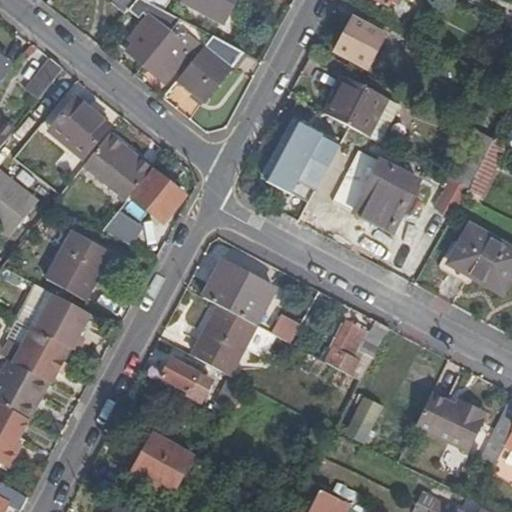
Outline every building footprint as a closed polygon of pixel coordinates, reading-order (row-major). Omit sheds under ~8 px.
[(124,15),(136,0),(112,0),(110,3),(124,15)] [(143,0),(162,10),(168,0),(143,0)] [(182,0),(181,3),(221,24),(233,0),(182,0)] [(143,65),(166,36),(145,18),(128,40),(132,44),(126,52),(143,65)] [(384,36),(353,20),(335,52),(366,68),(384,36)] [(187,53),(166,36),(143,65),(159,78),(165,71),(170,75),(187,53)] [(230,68),(204,47),(180,76),(194,88),(191,92),(204,102),(230,68)] [(0,77),(9,66),(10,65),(0,57),(0,77)] [(34,79),(47,89),(62,70),(50,60),(34,79)] [(0,77),(0,83),(12,69),(9,66),(0,77)] [(12,69),(0,83),(0,87),(14,70),(12,69)] [(390,102),(343,78),(324,115),(371,139),(390,102)] [(76,143),(71,150),(84,159),(109,127),(75,100),(55,127),(76,143)] [(0,150),(16,130),(0,117),(0,150)] [(50,132),(71,150),(76,143),(55,127),(50,132)] [(465,188),(491,140),(475,132),(450,180),(465,188)] [(83,167),(127,201),(153,168),(138,155),(137,158),(125,148),(108,136),(83,167)] [(127,146),(125,148),(137,158),(138,155),(127,146)] [(417,182),(370,156),(352,213),(390,232),(417,182)] [(461,196),(465,188),(450,180),(427,169),(423,177),(447,191),(448,190),(461,196)] [(38,202),(0,171),(0,229),(10,237),(38,202)] [(184,196),(153,171),(132,199),(163,223),(184,196)] [(142,230),(118,213),(102,233),(130,248),(142,230)] [(501,294),(511,273),(511,250),(469,227),(450,265),(501,294)] [(74,230),(47,278),(83,299),(110,252),(74,230)] [(218,306),(252,324),(270,289),(221,262),(202,297),(218,306)] [(35,329),(72,349),(78,353),(86,338),(81,335),(92,314),(54,294),(34,329),(35,329)] [(228,377),(256,326),(252,324),(218,306),(204,333),(207,335),(194,359),(228,377)] [(351,374),(354,367),(358,362),(351,358),(365,332),(346,322),(324,363),(337,370),(339,367),(351,374)] [(369,359),(384,334),(373,327),(359,353),(369,359)] [(11,342),(2,357),(11,362),(50,383),(53,385),(72,349),(35,329),(24,349),(11,342)] [(187,396),(195,400),(207,380),(171,360),(160,378),(188,393),(187,396)] [(0,404),(30,421),(50,383),(11,362),(0,382),(0,404)] [(357,381),(362,372),(354,367),(351,374),(350,377),(355,380),(357,381)] [(350,389),(355,380),(350,377),(339,371),(334,381),(350,389)] [(225,417),(242,384),(229,378),(212,409),(225,417)] [(453,404),(431,393),(414,428),(466,454),(484,419),(453,404)] [(361,397),(341,436),(343,437),(361,446),(381,407),(361,397)] [(455,399),(453,404),(484,419),(486,415),(455,399)] [(511,400),(509,399),(492,433),(479,461),(491,467),(503,445),(511,450),(511,400)] [(30,421),(0,404),(0,463),(10,469),(24,444),(19,441),(30,421)] [(131,473),(132,474),(131,476),(144,484),(146,482),(170,495),(192,456),(152,434),(131,473)] [(279,480),(284,482),(276,497),(287,503),(301,477),(285,469),(279,480)] [(0,511),(2,511),(7,504),(19,511),(21,511),(29,498),(0,480),(0,511)] [(304,499),(297,511),(329,511),(335,500),(317,492),(316,494),(309,490),(304,499)] [(439,491),(429,510),(433,511),(448,511),(455,499),(439,491)]
